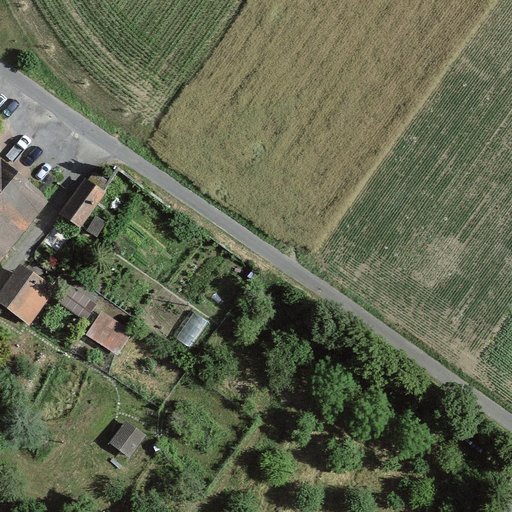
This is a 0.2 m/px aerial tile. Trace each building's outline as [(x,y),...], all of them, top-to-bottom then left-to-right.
[(0,169),(0,263),(45,207),(0,169)] [(86,178),(58,213),(81,226),(106,190),(86,178)] [(23,261),(0,291),(0,302),(31,322),(55,287),(23,261)] [(105,309),(88,329),(122,349),(137,330),(105,309)] [(128,418),(110,439),(131,455),(146,433),(128,418)]
